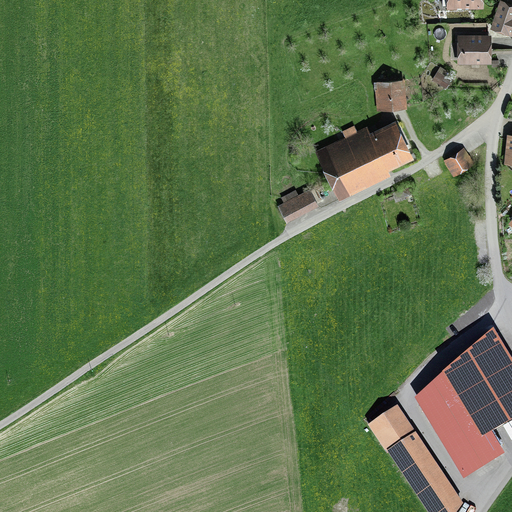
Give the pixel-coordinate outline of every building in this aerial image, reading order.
[(447,9),(484,8),(483,0),(442,0),(443,5),(447,5),(447,9)] [(511,3),(502,0),(499,0),(490,29),(511,35),(511,3)] [(458,64),(492,64),(492,66),(499,66),(499,60),(492,60),(492,34),(457,34),(457,47),(453,47),(453,60),(458,60),(458,64)] [(440,66),(432,79),(446,88),(454,75),(440,66)] [(374,82),(377,111),(407,108),(405,79),(374,82)] [(345,136),(326,146),(326,147),(322,150),(322,151),(316,154),(339,200),(391,175),(389,170),(414,158),(396,120),(370,132),(367,126),(357,131),(354,125),(342,131),(345,136)] [(511,134),(507,133),(503,164),(511,164),(511,134)] [(454,177),(474,164),(464,147),(443,160),(454,177)] [(287,222),(319,205),(309,188),(298,194),(295,189),(281,197),(283,202),(278,205),(287,222)] [(511,362),(493,330),(443,376),(482,441),(492,435),(511,422),(511,362)] [(505,457),(492,435),(482,441),(443,376),(414,400),(463,481),(505,457)] [(370,417),(398,394),(395,391),(368,415),(370,417)] [(381,418),(368,427),(388,456),(389,455),(426,511),(458,511),(463,505),(397,407),(396,407),(395,406),(380,416),(381,418)]
